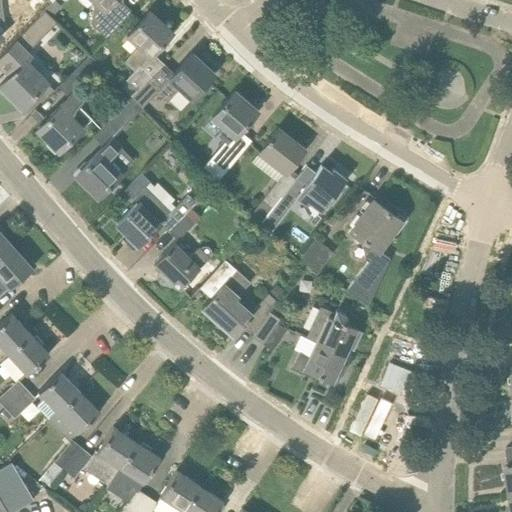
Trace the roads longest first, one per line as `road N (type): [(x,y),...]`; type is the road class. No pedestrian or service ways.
road 1 (residential): [(439,509),(319,448),(182,351),(0,155)]
road 2 (residential): [(480,213),(310,103),(228,37)]
road 3 (residential): [(439,509),(460,280),(480,213)]
